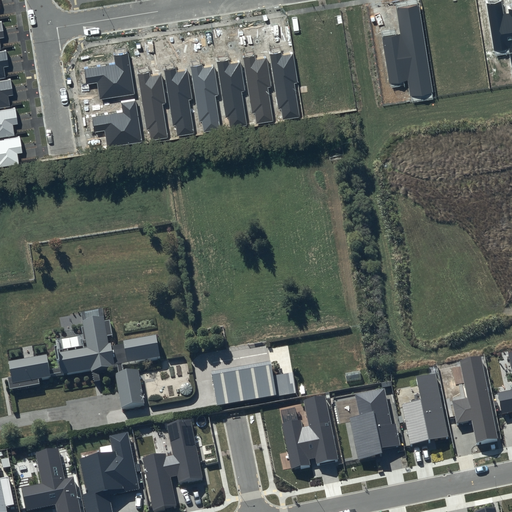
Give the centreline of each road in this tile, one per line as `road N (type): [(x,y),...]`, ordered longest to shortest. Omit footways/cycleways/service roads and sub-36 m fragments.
road 1 (residential): [(511,471),(309,511)]
road 2 (residential): [(44,28),(224,0)]
road 3 (residential): [(44,28),(63,148)]
